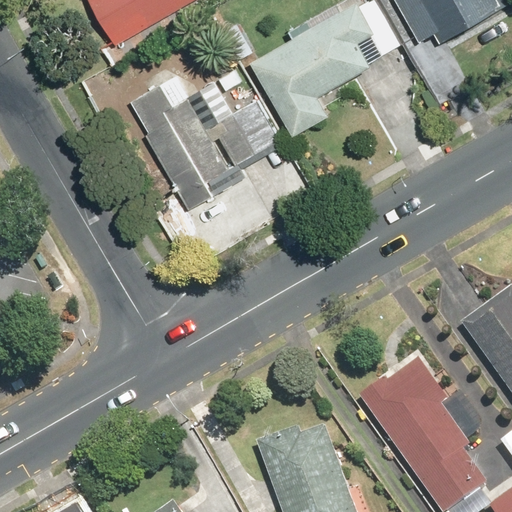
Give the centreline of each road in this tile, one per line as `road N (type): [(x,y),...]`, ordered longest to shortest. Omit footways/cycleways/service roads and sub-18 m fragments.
road 1 (secondary): [(163,356),(511,160)]
road 2 (residential): [(163,356),(0,66)]
road 3 (secondary): [(0,449),(163,356)]
